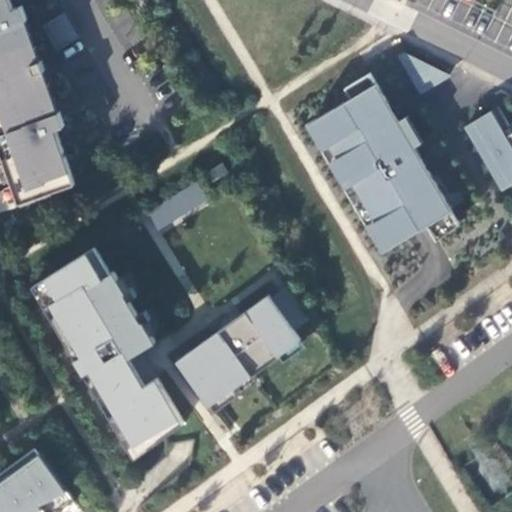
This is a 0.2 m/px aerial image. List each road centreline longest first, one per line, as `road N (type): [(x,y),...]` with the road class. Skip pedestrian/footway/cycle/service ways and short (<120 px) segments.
road 1 (residential): [(411,507),(379,446),(511,346)]
road 2 (residential): [(358,0),(511,75)]
road 3 (residential): [(80,0),(156,122)]
